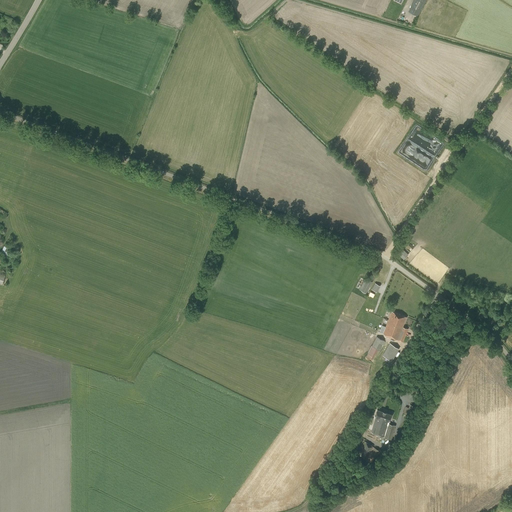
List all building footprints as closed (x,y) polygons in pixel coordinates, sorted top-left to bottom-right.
[(418,16),(425,0),(413,0),(411,6),(408,11),(418,16)] [(4,246),(0,254),(0,264),(1,265),(5,257),(7,258),(11,249),(4,246)] [(403,260),(408,255),(403,249),(398,254),(403,260)] [(12,269),(19,252),(14,250),(10,261),(8,261),(5,266),(12,269)] [(359,290),(366,293),(373,282),(367,279),(366,281),(364,280),(359,290)] [(375,282),(371,289),(377,292),(380,285),(375,282)] [(392,312),(388,321),(383,334),(403,342),(408,329),(403,327),(406,317),(392,312)] [(380,350),(384,341),(376,337),(372,346),(365,359),(371,363),(378,349),(380,350)] [(382,355),(383,356),(392,361),(399,349),(389,343),(382,355)] [(391,361),(383,356),(381,359),(389,364),(391,361)] [(410,404),(408,408),(406,406),(403,412),(411,416),(415,406),(410,404)] [(375,416),(373,423),(371,432),(391,440),(396,426),(388,424),(389,421),(392,414),(377,409),(375,416)] [(365,441),(356,453),(371,463),(379,450),(365,441)]
